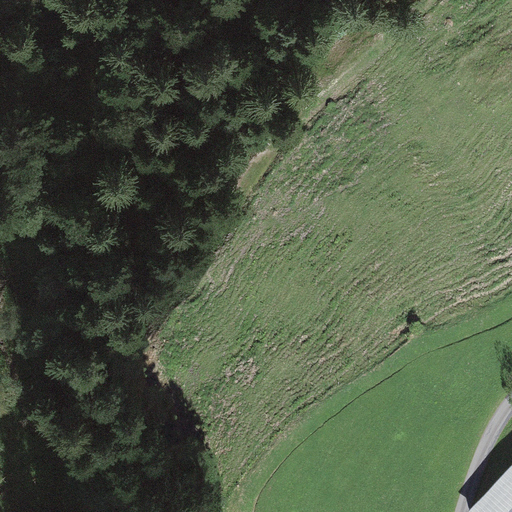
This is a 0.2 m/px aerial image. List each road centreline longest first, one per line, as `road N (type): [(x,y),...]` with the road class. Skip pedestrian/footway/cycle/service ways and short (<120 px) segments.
road 1 (track): [(248,511),(265,471),(319,409),(418,350),(511,308)]
road 2 (track): [(462,511),(511,400)]
